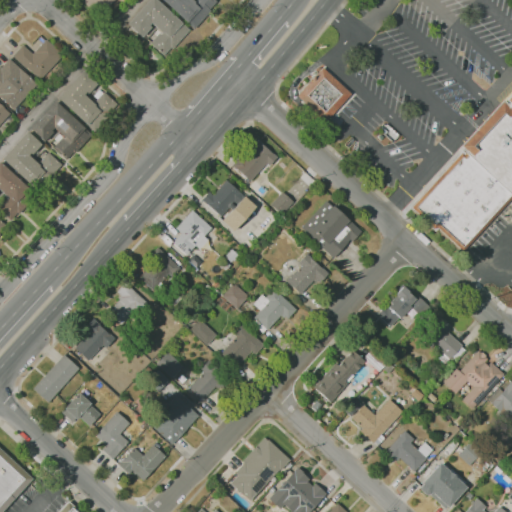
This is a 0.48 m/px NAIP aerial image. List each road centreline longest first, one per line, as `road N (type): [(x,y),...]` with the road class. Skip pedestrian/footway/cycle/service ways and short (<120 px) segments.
road 1 (residential): [(259,0),(221,50),(182,72),(125,136),(104,180),(0,293)]
road 2 (residential): [(511,336),(230,77)]
road 3 (residential): [(407,239),(154,511)]
road 4 (residential): [(201,148),(42,0)]
road 5 (primary): [(183,130),(47,281)]
road 6 (primary): [(201,148),(327,0)]
road 7 (primary): [(0,368),(131,225)]
road 8 (residential): [(395,511),(268,393)]
road 9 (residential): [(119,511),(0,400)]
